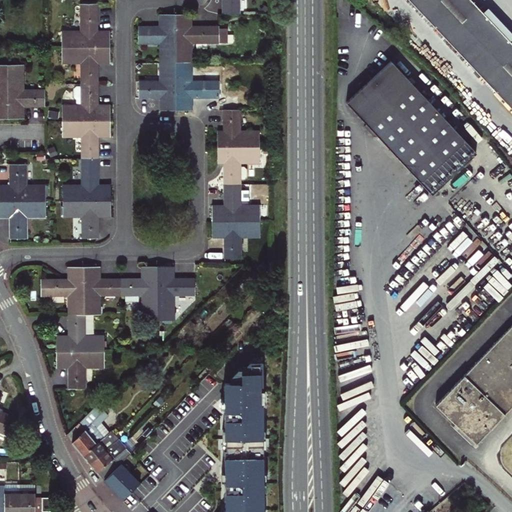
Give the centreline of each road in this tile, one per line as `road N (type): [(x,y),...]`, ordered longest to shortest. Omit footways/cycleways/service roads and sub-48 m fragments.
road 1 (secondary): [(305,0),(306,256)]
road 2 (secondary): [(319,511),(306,256)]
road 3 (residential): [(125,254),(186,251),(197,237),(194,130),(125,125)]
road 4 (secondary): [(306,256),(300,511)]
road 5 (tertiary): [(0,293),(27,345),(57,446),(93,506)]
road 6 (residential): [(125,254),(125,125)]
road 7 (residential): [(0,265),(14,256),(125,254)]
road 8 (residential): [(125,125),(125,0)]
